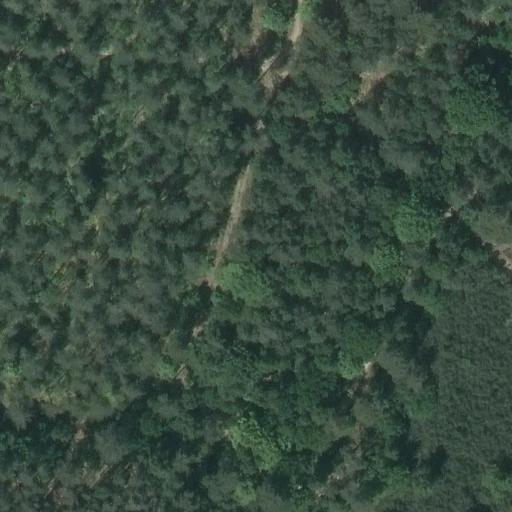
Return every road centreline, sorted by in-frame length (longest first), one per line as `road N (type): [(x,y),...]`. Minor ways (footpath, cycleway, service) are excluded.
road 1 (track): [(0,52),(269,68),(297,0)]
road 2 (track): [(444,213),(292,511)]
road 3 (track): [(269,68),(355,125),(511,277)]
